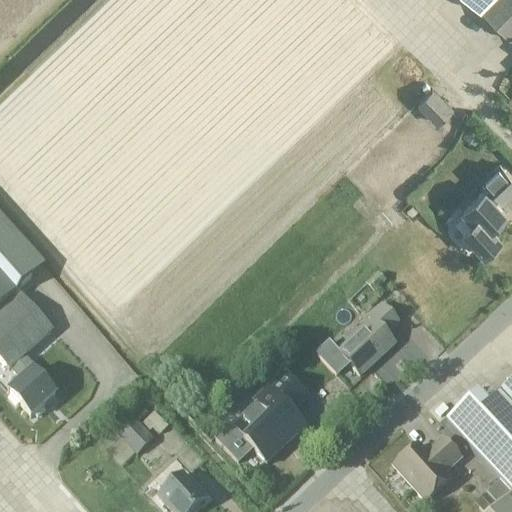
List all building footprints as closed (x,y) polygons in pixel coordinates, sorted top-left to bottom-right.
[(511,0),(469,0),(509,40),(511,37),(511,0)] [(470,128),(463,138),(478,147),(484,137),(470,128)] [(502,239),(492,228),(507,214),(500,208),(511,196),(511,177),(498,163),(477,183),(485,192),(463,213),(474,224),(463,234),(484,256),(502,239)] [(0,308),(16,294),(43,269),(0,220),(0,308)] [(6,393),(27,417),(30,420),(54,399),(43,386),(47,382),(36,369),(35,370),(25,359),(53,334),(20,296),(0,314),(0,364),(8,374),(10,373),(18,382),(6,393)] [(338,356),(328,346),(316,358),(336,380),(348,368),(359,380),(395,347),(385,336),(398,324),(381,306),(367,319),(367,320),(371,324),(338,356)] [(252,404),(266,417),(266,418),(281,403),(292,415),(307,400),(284,374),(252,404)] [(511,497),(510,499),(496,511),(511,511),(511,385),(501,397),(511,408),(511,497)] [(489,418),(489,417),(471,398),(443,424),(465,449),(493,423),(489,418)] [(229,427),(213,441),(237,467),(252,453),(266,468),(307,429),(292,415),(281,403),(266,418),(242,441),(229,427)] [(124,412),(107,428),(136,458),(153,442),(147,436),(152,431),(159,438),(168,429),(153,414),(139,428),(124,412)] [(425,457),(443,476),(459,462),(441,443),(425,457)] [(443,476),(425,457),(417,448),(392,470),(424,505),(449,483),(443,476)] [(182,477),(157,499),(169,511),(192,511),(204,501),(182,477)]
